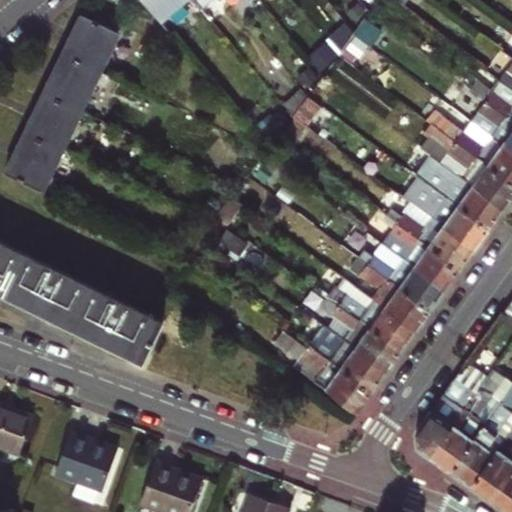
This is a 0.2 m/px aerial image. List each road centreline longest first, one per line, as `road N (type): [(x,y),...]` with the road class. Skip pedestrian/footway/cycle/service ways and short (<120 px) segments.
road 1 (residential): [(0,349),(347,476)]
road 2 (residential): [(347,476),(511,251)]
